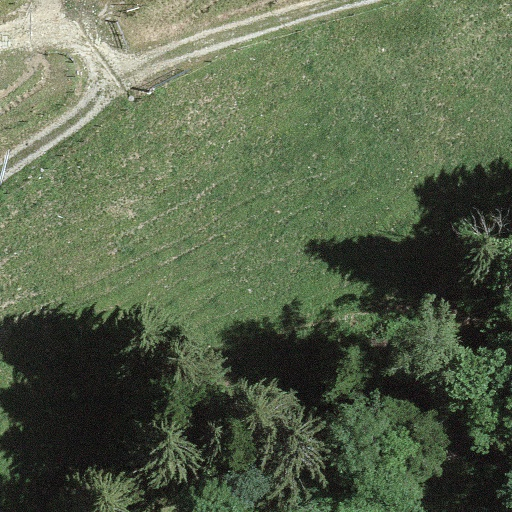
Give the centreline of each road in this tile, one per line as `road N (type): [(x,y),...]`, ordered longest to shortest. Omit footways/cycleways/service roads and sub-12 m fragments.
road 1 (track): [(0,42),(53,30),(115,90),(367,0)]
road 2 (track): [(0,184),(115,90)]
